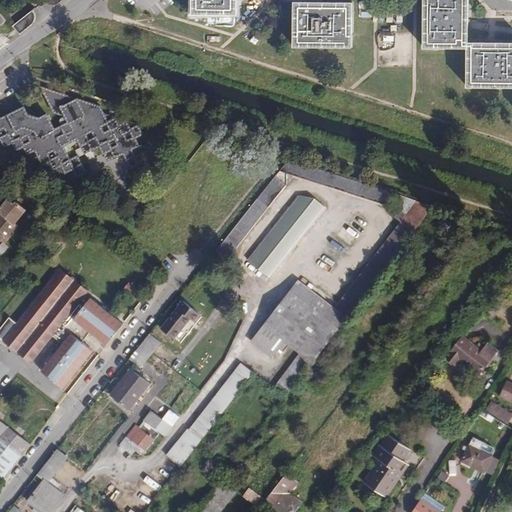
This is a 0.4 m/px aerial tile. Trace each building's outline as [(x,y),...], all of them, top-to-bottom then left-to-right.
[(67,0),(51,0),(46,4),(53,12),(67,0)] [(194,0),(194,15),(238,15),(238,0),(194,0)] [(350,50),(352,0),(293,0),(292,50),(350,50)] [(468,24),(468,0),(426,0),(426,1),(423,47),(469,50),(469,89),(511,88),(511,37),(468,36),(468,24)] [(0,28),(8,21),(0,11),(0,28)] [(101,106),(43,87),(42,88),(54,113),(66,116),(69,123),(54,130),(49,128),(45,130),(43,126),(40,125),(40,124),(40,123),(40,122),(39,122),(38,122),(37,122),(36,123),(36,121),(32,123),(30,119),(24,117),(21,119),(20,117),(16,118),(15,117),(8,115),(2,117),(0,116),(0,143),(6,146),(7,148),(23,153),(24,152),(36,156),(37,157),(44,153),(48,160),(40,164),(41,165),(60,172),(62,171),(72,174),(74,176),(89,181),(91,180),(77,153),(69,157),(62,143),(76,136),(80,143),(82,142),(91,145),(92,147),(99,143),(103,151),(105,150),(114,153),(114,154),(119,152),(136,157),(151,149),(150,148),(139,145),(136,138),(144,134),(139,125),(104,114),(101,106)] [(29,114),(25,106),(8,115),(15,117),(16,118),(20,117),(21,119),(24,117),(30,119),(32,123),(36,121),(36,123),(37,122),(38,122),(39,122),(40,122),(40,123),(40,124),(40,125),(43,126),(45,130),(49,128),(54,130),(46,114),(40,118),(29,114)] [(235,141),(215,135),(214,138),(234,145),(235,141)] [(36,156),(24,152),(23,153),(27,162),(37,157),(36,156)] [(136,157),(119,152),(128,169),(139,164),(136,157)] [(371,200),(380,188),(289,159),(280,171),(371,200)] [(72,174),(62,171),(60,172),(64,181),(74,176),(72,174)] [(286,185),(275,177),(216,251),(226,259),(286,185)] [(396,194),(380,188),(371,200),(392,207),(396,194)] [(398,194),(392,207),(385,223),(401,222),(334,308),(305,286),(258,346),(272,356),(285,341),(300,353),(312,362),(433,206),(398,194)] [(248,260),(269,277),(325,207),(314,198),(300,195),(248,260)] [(14,204),(8,199),(1,207),(3,209),(0,212),(0,241),(1,240),(5,243),(19,226),(15,223),(26,209),(16,201),(14,204)] [(59,270),(55,276),(82,297),(86,292),(59,270)] [(107,345),(123,323),(90,298),(86,303),(81,299),(82,297),(55,276),(17,324),(9,318),(0,329),(0,338),(10,346),(17,336),(33,349),(25,359),(31,363),(52,336),(63,344),(42,371),(64,389),(94,350),(82,342),(79,339),(86,329),(90,332),(107,345)] [(252,341),(258,346),(305,286),(299,281),(252,341)] [(141,292),(128,282),(123,288),(135,298),(141,292)] [(199,313),(183,301),(162,328),(174,338),(190,318),(193,321),(199,313)] [(90,332),(86,329),(79,339),(82,342),(90,332)] [(161,342),(150,333),(129,359),(141,368),(161,342)] [(25,359),(33,349),(17,336),(10,346),(25,359)] [(477,355),(457,340),(441,362),(450,369),(455,364),(476,379),(494,355),(483,348),(477,355)] [(312,362),(300,353),(273,388),(285,398),(312,362)] [(253,373),(243,365),(188,431),(191,433),(200,441),(253,373)] [(150,383),(132,369),(128,374),(121,382),(120,383),(111,395),(127,408),(141,390),(143,391),(150,383)] [(128,374),(126,372),(118,382),(120,383),(121,382),(128,374)] [(511,386),(504,382),(497,397),(511,404),(511,386)] [(165,405),(157,398),(148,409),(151,411),(147,415),(144,419),(164,436),(179,417),(169,409),(166,414),(162,410),(165,405)] [(509,414),(489,401),(484,410),(505,423),(509,414)] [(29,443),(0,420),(0,475),(2,478),(29,443)] [(141,429),(136,425),(126,437),(145,450),(158,435),(151,429),(149,431),(143,427),(141,429)] [(171,459),(191,433),(188,431),(187,430),(167,456),(171,459)] [(200,441),(191,433),(171,459),(180,466),(200,441)] [(145,450),(126,437),(121,443),(133,453),(136,449),(141,454),(145,450)] [(385,437),(377,448),(380,450),(388,439),(385,437)] [(405,451),(388,439),(380,450),(373,461),(378,465),(365,483),(375,490),(373,493),(381,499),(389,488),(403,466),(397,462),(405,451)] [(491,460),(471,443),(457,458),(477,476),(491,460)] [(380,450),(377,448),(375,447),(368,457),(373,461),(380,450)] [(67,458),(56,450),(37,474),(45,480),(28,501),(35,507),(33,510),(35,511),(51,511),(64,495),(57,489),(60,485),(52,478),(67,458)] [(295,484),(284,475),(265,500),(263,502),(275,511),(293,511),(296,508),(284,498),(287,495),(283,492),(286,488),(290,490),(295,484)] [(235,493),(220,481),(206,500),(221,511),(235,493)] [(375,490),(365,483),(363,486),(373,493),(375,490)] [(265,500),(249,488),(243,496),(259,508),(263,502),(265,500)] [(299,504),(287,495),(284,498),(296,508),(299,504)] [(421,495),(417,502),(409,511),(439,511),(442,509),(440,508),(440,506),(433,502),(433,503),(431,501),(431,500),(425,496),(423,496),(421,495)] [(221,511),(206,500),(196,511),(222,511),(221,511)]
